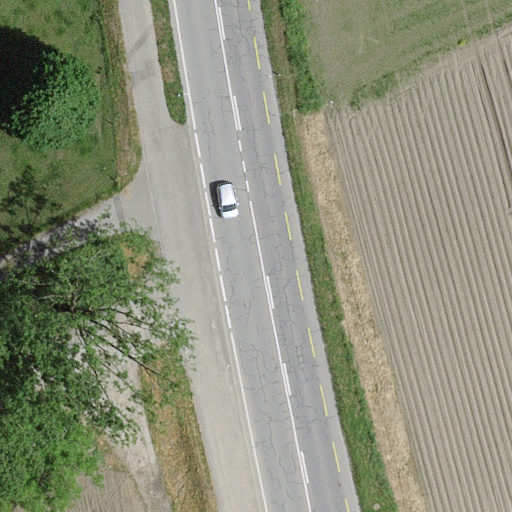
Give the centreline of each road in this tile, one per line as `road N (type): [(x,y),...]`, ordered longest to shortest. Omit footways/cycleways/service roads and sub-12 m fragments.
road 1 (track): [(139,0),(170,188),(247,511)]
road 2 (primary): [(314,511),(242,168),(216,0)]
road 3 (track): [(267,285),(121,329),(0,395)]
